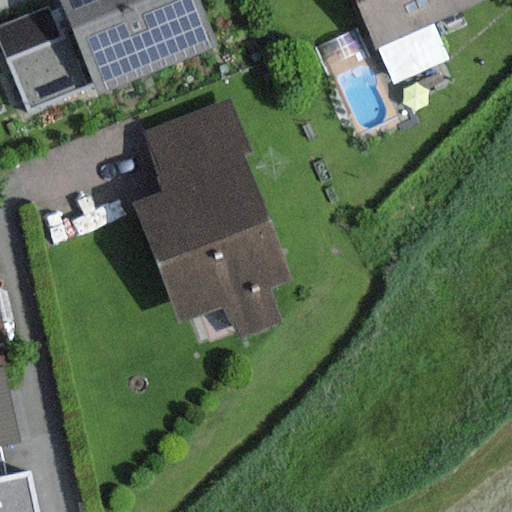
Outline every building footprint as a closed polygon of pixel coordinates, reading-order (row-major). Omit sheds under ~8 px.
[(74,0),(107,82),(211,41),(194,0),(74,0)] [(368,0),(402,77),(454,54),(436,13),(464,0),(368,0)] [(235,103),(157,133),(164,150),(180,193),(147,206),(186,311),(229,295),(242,329),(283,314),(270,280),(288,273),(242,150),(251,147),(235,103)] [(0,304),(0,357),(11,356),(0,304)] [(12,364),(0,366),(0,443),(27,439),(12,364)] [(38,511),(30,475),(0,481),(0,511),(38,511)]
